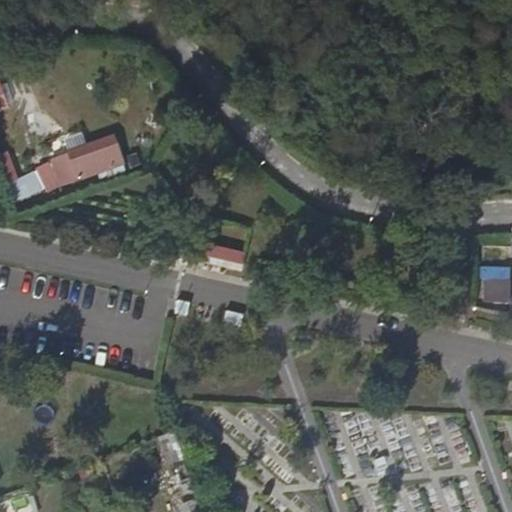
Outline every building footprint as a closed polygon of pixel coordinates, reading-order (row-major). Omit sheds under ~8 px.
[(0,110),(11,106),(1,78),(0,78),(0,110)] [(122,161),(113,139),(110,136),(83,146),(49,161),(60,186),(122,161)] [(205,229),(208,217),(183,210),(180,223),(205,229)] [(238,265),(241,252),(177,237),(174,248),(175,250),(238,265)] [(482,266),(481,303),(510,304),(511,267),(482,266)] [(173,432),(158,437),(169,468),(184,463),(173,432)]
